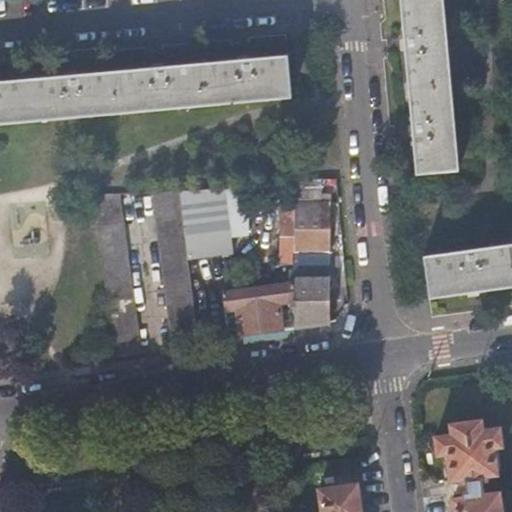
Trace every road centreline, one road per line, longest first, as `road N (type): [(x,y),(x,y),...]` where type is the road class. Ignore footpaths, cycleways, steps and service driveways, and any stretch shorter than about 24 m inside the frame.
road 1 (residential): [(0,405),(385,352)]
road 2 (residential): [(355,0),(385,352)]
road 3 (residential): [(282,0),(0,26)]
road 4 (residential): [(402,511),(385,352)]
road 5 (residential): [(385,352),(511,335)]
